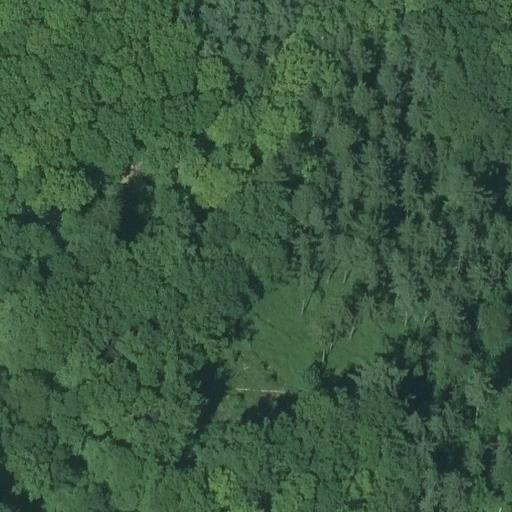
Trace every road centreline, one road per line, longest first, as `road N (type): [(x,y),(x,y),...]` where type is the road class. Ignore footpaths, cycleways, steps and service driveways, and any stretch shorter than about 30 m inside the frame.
road 1 (track): [(104,511),(47,434),(0,275)]
road 2 (track): [(0,69),(108,0)]
